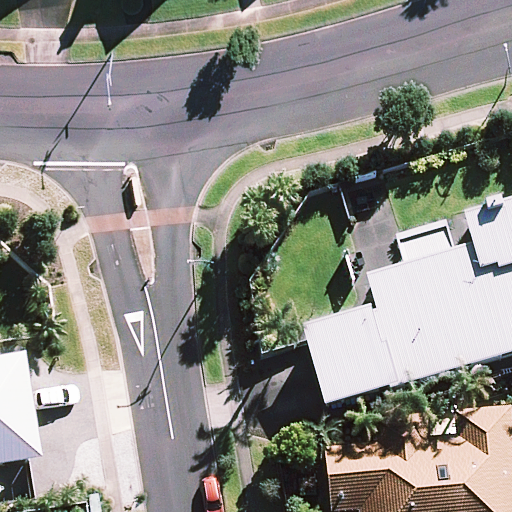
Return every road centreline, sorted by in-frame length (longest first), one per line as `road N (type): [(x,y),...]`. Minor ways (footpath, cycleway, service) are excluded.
road 1 (residential): [(184,511),(122,113)]
road 2 (residential): [(122,113),(247,97),(511,21)]
road 3 (residential): [(0,112),(122,113)]
